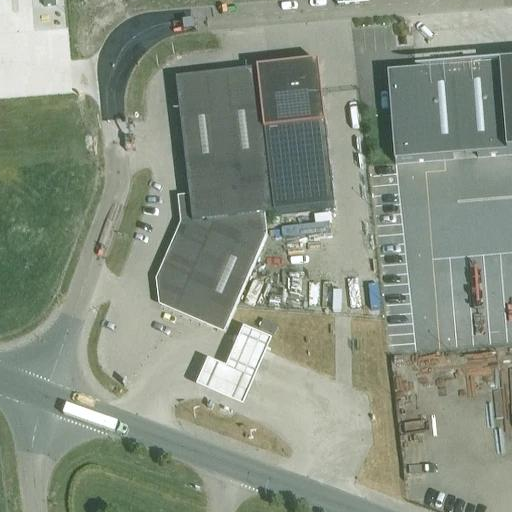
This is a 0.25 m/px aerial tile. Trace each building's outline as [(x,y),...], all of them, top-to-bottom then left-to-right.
[(317,66),(258,72),(274,216),(334,209),(335,209),(319,66),(317,66)] [(511,66),(501,67),(508,156),(511,155),(511,66)] [(501,67),(388,76),(396,165),(508,156),(501,67)] [(159,283),(161,306),(206,326),(225,334),(267,237),(265,217),(274,216),(258,72),(177,82),(190,200),(180,201),(183,226),(183,228),(159,283)] [(273,336),(277,328),(263,321),(259,330),(273,336)] [(228,370),(208,362),(196,388),(243,408),(271,342),(245,331),(228,370)]
